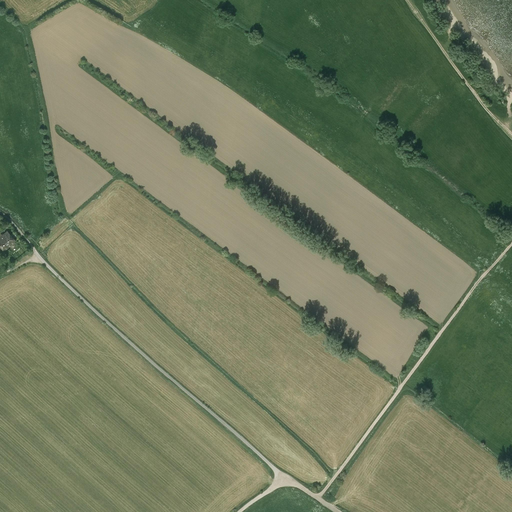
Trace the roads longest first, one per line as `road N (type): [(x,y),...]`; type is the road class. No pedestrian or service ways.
road 1 (unclassified): [(284,477),(37,254)]
road 2 (track): [(511,242),(318,498)]
road 3 (track): [(405,0),(511,137)]
